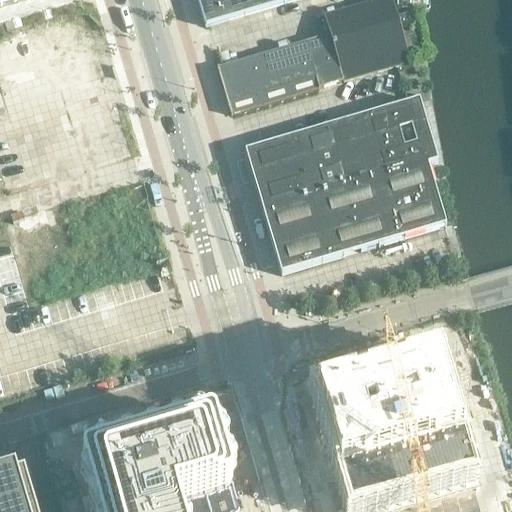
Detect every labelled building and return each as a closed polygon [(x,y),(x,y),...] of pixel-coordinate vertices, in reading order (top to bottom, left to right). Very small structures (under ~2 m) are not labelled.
[(196,0),(205,29),(301,0),(196,0)] [(410,64),(396,18),(390,0),(387,0),(323,19),(329,38),(217,71),(231,118),(319,92),(319,90),(342,83),(343,84),(410,64)] [(437,165),(419,103),(329,130),(347,192),(427,168),(437,165)] [(347,192),(329,130),(244,155),(262,217),(347,192)] [(0,163),(0,200),(8,198),(0,163)] [(446,229),(427,168),(347,192),(365,253),(446,229)] [(365,253),(347,192),(262,217),(281,278),(365,253)] [(24,222),(21,213),(9,217),(12,226),(24,222)] [(320,309),(319,303),(318,302),(311,304),(313,312),(320,309)] [(438,358),(311,396),(344,511),(389,511),(475,487),(438,358)] [(239,511),(213,421),(71,463),(85,511),(239,511)] [(33,511),(23,478),(0,484),(0,511),(33,511)]
